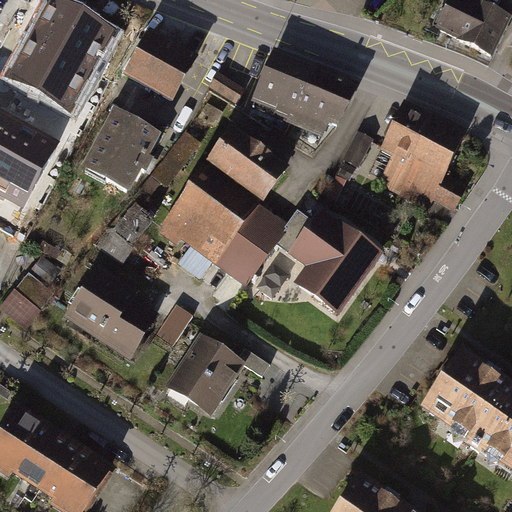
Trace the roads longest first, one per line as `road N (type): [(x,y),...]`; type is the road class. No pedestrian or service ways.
road 1 (residential): [(249,511),(424,305),(511,184)]
road 2 (tertiary): [(511,121),(471,97),(209,0)]
